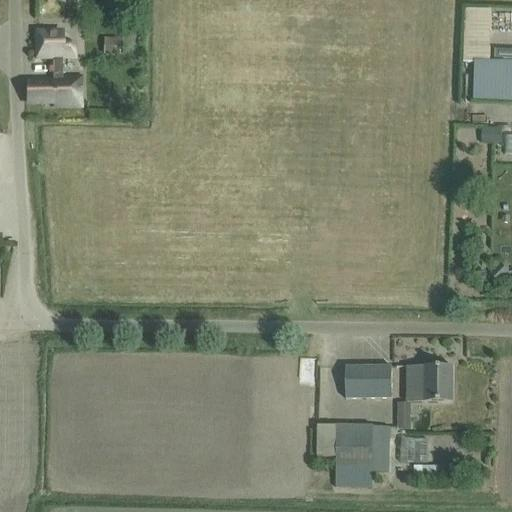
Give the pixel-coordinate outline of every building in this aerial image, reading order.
[(61,32),(36,32),(37,59),(53,59),(53,82),(27,83),(27,103),(54,103),(54,106),(81,106),(80,77),(66,78),(66,82),(63,82),(62,58),(74,58),(74,46),(61,46),(61,32)] [(104,55),(120,55),(121,38),(104,38),(104,55)] [(511,61),(476,61),(475,99),(511,100),(511,61)] [(502,145),(502,129),(482,129),(482,145),(502,145)] [(392,399),(392,367),(346,368),(346,400),(392,399)] [(425,368),(416,368),(407,368),(407,403),(410,403),(453,403),(453,367),(425,367),(425,368)] [(407,403),(398,403),(398,429),(411,429),(410,403),(407,403)] [(391,427),(373,427),(318,426),(317,458),(336,458),(336,488),(373,489),(373,485),(388,486),(388,471),(390,471),(391,427)] [(409,443),(409,464),(433,464),(433,442),(409,443)] [(453,483),(453,470),(422,471),(422,483),(453,483)]
